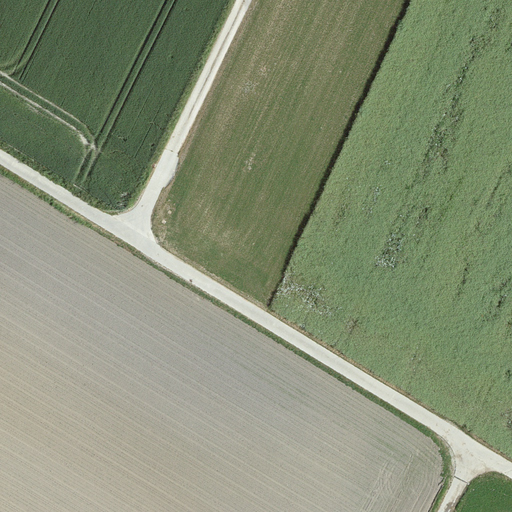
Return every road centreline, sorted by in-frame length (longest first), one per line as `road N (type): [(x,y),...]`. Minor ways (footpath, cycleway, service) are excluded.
road 1 (track): [(130,237),(475,449),(444,511)]
road 2 (track): [(244,0),(130,237)]
road 3 (track): [(130,237),(0,158)]
